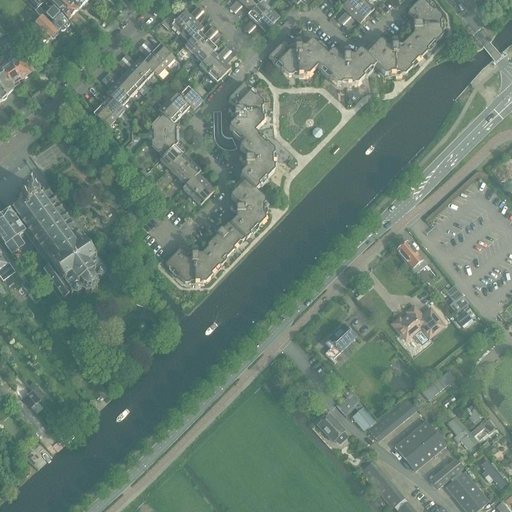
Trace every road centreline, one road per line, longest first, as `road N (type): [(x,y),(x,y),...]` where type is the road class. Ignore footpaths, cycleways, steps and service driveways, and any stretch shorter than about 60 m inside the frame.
road 1 (tertiary): [(511,96),(92,511)]
road 2 (residential): [(0,155),(158,0)]
road 3 (residential): [(160,228),(175,242),(220,196),(222,173),(199,151),(198,118),(217,100)]
road 4 (residential): [(255,60),(296,17),(316,17),(348,48),(361,47),(396,10)]
